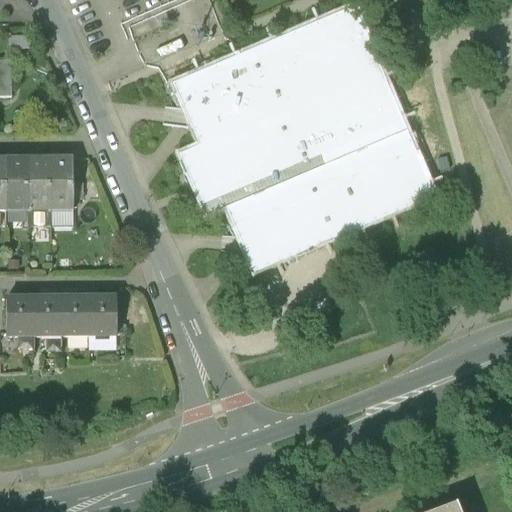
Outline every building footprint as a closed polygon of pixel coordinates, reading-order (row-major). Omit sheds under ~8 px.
[(229,212),(407,136),(353,11),(175,87),(202,150),(182,158),(209,221),(229,212)] [(0,100),(13,100),(13,63),(0,63),(0,100)] [(407,136),(229,212),(257,278),(435,202),(407,136)] [(72,160),(50,161),(50,214),(51,215),(73,214),(72,160)] [(28,161),(6,161),(6,215),(28,214),(28,161)] [(28,161),(28,214),(50,214),(50,161),(28,161)] [(28,214),(28,231),(30,231),(30,230),(49,230),(49,231),(51,231),(51,215),(50,214),(28,214)] [(8,339),(35,339),(35,301),(7,301),(8,339)] [(35,339),(63,339),(62,301),(35,301),(35,339)] [(63,339),(90,339),(90,301),(62,301),(63,339)] [(117,301),(90,301),(90,339),(118,338),(117,301)]
